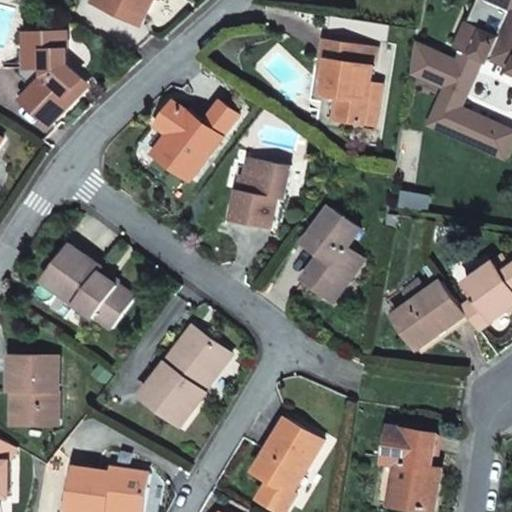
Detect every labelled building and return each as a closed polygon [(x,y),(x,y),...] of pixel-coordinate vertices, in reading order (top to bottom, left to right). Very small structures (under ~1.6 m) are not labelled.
[(105,0),(104,2),(144,21),(154,0),(105,0)] [(511,4),(499,35),(468,22),(457,47),(489,61),(490,59),(511,68),(511,70),(511,4)] [(70,94),(83,79),(70,66),(69,33),(28,34),(29,52),(21,52),(22,68),(23,76),(34,87),(24,97),(53,124),(76,100),(70,94)] [(372,100),(375,83),(379,66),(365,64),(368,47),(328,40),(325,58),(333,59),(329,78),(326,94),(337,96),(344,97),(340,119),(377,125),(382,101),(372,100)] [(365,64),(379,66),(382,49),(368,47),(365,64)] [(333,59),(325,58),(322,77),(329,78),(333,59)] [(90,85),(83,79),(70,94),(76,100),(90,85)] [(385,85),(375,83),(372,100),(382,101),(385,85)] [(344,97),(337,96),(333,118),(340,119),(344,97)] [(160,154),(193,179),(242,114),(223,101),(208,122),(179,100),(162,122),(176,133),(160,154)] [(288,199),(295,166),(256,158),(250,190),(244,189),(238,218),(277,227),(283,198),(288,199)] [(308,279),(324,290),(330,281),(344,291),(367,259),(350,247),(363,229),(334,209),(310,242),(326,254),(308,279)] [(103,272),(106,267),(73,244),(47,280),(113,328),(136,296),(103,272)] [(477,298),(470,303),(486,325),(511,306),(511,265),(505,256),(466,283),(477,298)] [(464,308),(445,280),(396,316),(420,347),(468,312),(464,308)] [(330,281),(324,290),(338,300),(344,291),(330,281)] [(464,308),(468,312),(480,329),(486,325),(470,303),(464,308)] [(173,365),(200,329),(195,326),(168,362),(173,365)] [(232,354),(200,329),(173,365),(168,362),(144,394),(184,423),(208,391),(206,389),(232,354)] [(11,393),(12,393),(18,393),(19,426),(60,425),(60,358),(11,359),(11,393)] [(287,418),(257,471),(272,480),(262,498),(285,511),(288,511),(299,494),(296,492),(287,487),(299,465),(308,470),(326,441),(287,418)] [(428,481),(431,467),(437,434),(390,426),(384,462),(395,464),(390,504),(434,511),(439,482),(428,481)] [(13,444),(0,436),(0,495),(12,496),(13,458),(13,444)] [(308,470),(299,465),(287,487),(296,492),(308,470)] [(70,511),(74,511),(108,511),(109,511),(114,511),(143,511),(150,473),(115,467),(114,472),(78,466),(70,511)] [(441,469),(431,467),(428,481),(439,482),(441,469)]
